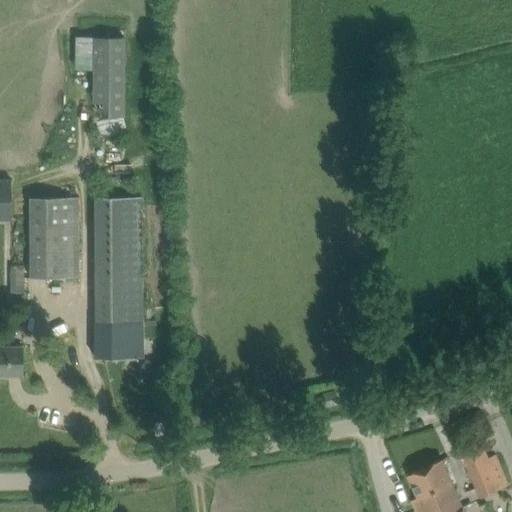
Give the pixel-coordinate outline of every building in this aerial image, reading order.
[(94,36),(94,116),(124,116),(124,36),(94,36)] [(0,221),(12,221),(12,178),(0,178),(0,221)] [(30,196),(30,277),(78,276),(78,196),(30,196)] [(94,196),(95,356),(143,356),(142,196),(94,196)] [(9,266),(10,291),(25,291),(25,266),(9,266)] [(0,374),(23,375),(23,346),(0,346),(0,374)] [(325,403),(325,406),(339,403),(335,390),(322,393),(323,396),(316,398),(318,405),(325,403)] [(460,451),(481,496),(511,484),(497,454),(490,457),(483,441),(460,451)] [(412,472),(408,474),(418,497),(413,499),(418,511),(419,511),(439,504),(442,511),(449,511),(464,506),(451,477),(443,459),(412,472)]
